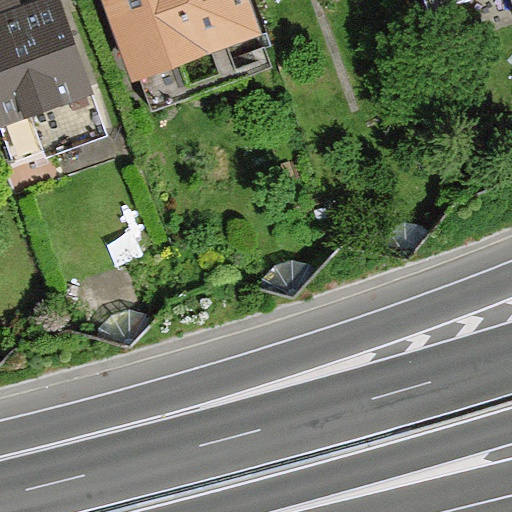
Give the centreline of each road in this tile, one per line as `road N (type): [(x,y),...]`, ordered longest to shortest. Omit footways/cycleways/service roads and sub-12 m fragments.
road 1 (motorway): [(511,278),(0,470)]
road 2 (motorway): [(511,356),(0,493)]
road 3 (motorway): [(206,511),(511,426)]
road 4 (motorway): [(268,511),(511,461)]
